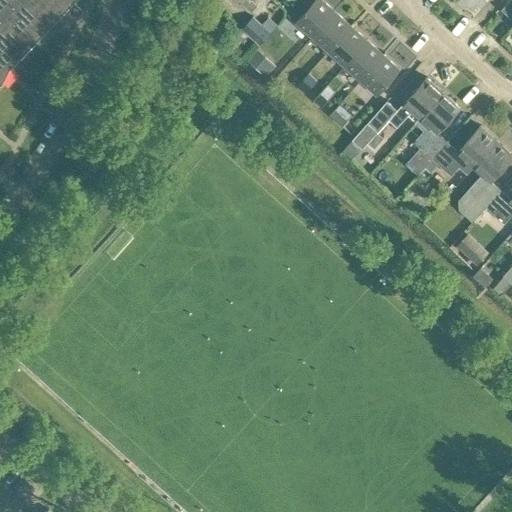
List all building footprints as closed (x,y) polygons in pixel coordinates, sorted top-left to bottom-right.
[(0,0),(0,78),(70,6),(75,0),(0,0)] [(252,0),(237,0),(241,3),(252,12),(258,5),(252,0)] [(312,36),(335,10),(323,0),(314,0),(295,21),(312,36)] [(328,51),(351,25),(335,10),(312,36),(328,51)] [(241,28),(259,45),(278,24),(268,16),(262,23),(253,15),(241,28)] [(345,65),(368,40),(351,25),(328,51),(345,65)] [(361,80),(384,54),(368,40),(345,65),(361,80)] [(253,59),(274,72),(280,62),(259,49),(253,59)] [(384,54),(361,80),(377,95),(401,69),(384,54)] [(308,74),(297,86),(306,94),(317,82),(308,74)] [(421,118),(444,92),(427,77),(389,119),(398,127),(412,110),(421,118)] [(433,158),(448,141),(438,132),(461,107),(444,92),(421,118),(429,125),(414,141),(433,158)] [(352,112),(340,102),(330,113),(342,123),(352,112)] [(363,148),(378,131),(368,123),(344,150),(353,158),(362,148),(363,148)] [(474,166),(497,140),(481,125),(458,150),(448,141),(433,158),(425,167),(431,172),(438,163),(451,175),(466,158),(474,166)] [(458,199),(459,209),(473,221),(486,206),(501,189),(491,180),(511,157),(511,152),(497,140),(474,166),(482,173),(458,199)] [(511,198),(511,199),(501,189),(486,206),(505,223),(511,214),(511,198)] [(489,252),(468,232),(456,245),(477,264),(489,252)] [(511,265),(493,287),(502,295),(511,282),(511,265)]
